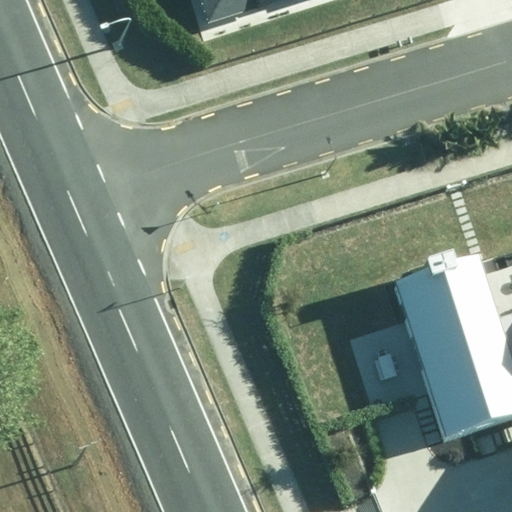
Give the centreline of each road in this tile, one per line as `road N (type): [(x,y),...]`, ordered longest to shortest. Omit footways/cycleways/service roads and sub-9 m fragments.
road 1 (residential): [(74,204),(203,154),(511,57)]
road 2 (tertiary): [(205,511),(74,204)]
road 3 (tertiary): [(74,204),(0,32)]
